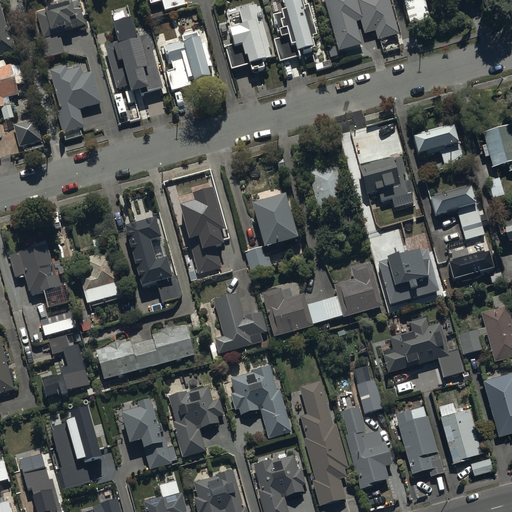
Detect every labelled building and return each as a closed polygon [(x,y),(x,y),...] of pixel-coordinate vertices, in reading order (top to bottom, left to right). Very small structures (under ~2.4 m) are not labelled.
[(35,19),(46,61),(65,56),(60,38),(73,35),(73,33),(85,30),(78,0),(66,3),(65,0),(59,0),(52,2),(53,8),(52,9),(53,14),(35,19)] [(148,0),(151,10),(163,6),(166,15),(185,10),(182,0),(148,0)] [(361,24),(364,38),(375,35),(377,44),(399,38),(388,0),(364,0),(359,1),(358,0),(322,0),(338,55),(364,48),(357,25),(361,24)] [(510,3),(508,0),(487,0),(490,8),(510,3)] [(424,1),(405,6),(411,30),(430,25),(424,1)] [(298,59),(313,55),(310,42),(317,40),(308,10),(303,11),(303,9),(301,9),(300,7),(285,11),(287,17),(272,21),(279,44),(274,45),(280,68),(299,63),(298,59)] [(259,9),(239,15),(245,33),(229,38),(233,51),(226,53),(232,75),(249,70),(251,77),(258,75),(258,77),(265,75),(263,70),(267,68),(265,64),(272,62),(259,17),(261,16),(259,9)] [(0,63),(20,59),(14,37),(10,38),(3,11),(0,11),(0,63)] [(133,28),(115,33),(119,47),(106,51),(119,94),(131,91),(134,102),(160,95),(161,98),(169,95),(156,50),(151,51),(148,40),(137,43),(133,28)] [(172,96),(210,85),(208,78),(212,77),(206,51),(201,52),(198,40),(183,44),(184,48),(180,49),(180,46),(163,50),(170,76),(167,76),(172,96)] [(0,114),(2,114),(5,126),(15,123),(9,103),(21,100),(13,70),(8,71),(6,65),(0,66),(0,114)] [(86,131),(81,114),(102,108),(93,76),(83,79),(81,71),(68,75),(66,69),(51,74),(62,111),(55,113),(63,138),(65,137),(67,143),(82,139),(81,133),(86,131)] [(36,123),(14,129),(21,151),(43,145),(36,123)] [(511,124),(483,133),(487,144),(484,145),(488,157),(492,156),(495,167),(509,163),(511,171),(511,170),(511,124)] [(454,126),(414,137),(418,154),(439,148),(445,169),(465,164),(454,126)] [(392,157),(359,166),(368,195),(378,193),(381,203),(392,199),(394,208),(413,202),(411,193),(413,192),(410,180),(404,181),(402,174),(405,173),(401,158),(393,161),(392,157)] [(339,160),(308,169),(321,212),(351,202),(339,160)] [(506,192),(501,175),(489,179),(494,196),(506,192)] [(435,211),(476,200),(471,183),(431,195),(435,211)] [(285,195),(251,205),(263,247),(266,247),(297,238),(285,195)] [(195,279),(220,272),(215,256),(234,250),(221,204),(219,204),(217,197),(204,200),(205,204),(191,208),(192,211),(184,213),(187,222),(183,223),(185,231),(189,230),(197,258),(190,260),(195,279)] [(477,207),(458,212),(465,238),(484,233),(477,207)] [(384,244),(376,216),(362,220),(370,247),(384,244)] [(157,219),(126,227),(142,288),(156,284),(162,305),(183,300),(177,278),(173,279),(167,258),(156,261),(151,241),(162,238),(157,219)] [(51,242),(9,254),(17,284),(27,282),(30,294),(63,285),(51,242)] [(250,273),(272,266),(266,247),(263,247),(244,253),(250,273)] [(494,266),(489,248),(449,260),(454,277),(494,266)] [(438,293),(426,251),(379,263),(391,306),(438,293)] [(80,277),(88,305),(126,294),(114,252),(85,260),(89,274),(80,277)] [(354,277),(334,283),(337,295),(308,303),(313,322),(342,314),(343,316),(383,305),(370,261),(351,267),(354,277)] [(281,287),(262,292),(274,335),(313,324),(304,292),(284,298),(281,287)] [(244,314),(238,291),(214,298),(224,335),(215,337),(219,353),(263,341),(261,333),(268,331),(262,309),(244,314)] [(511,323),(503,292),(492,296),(495,308),(481,312),(485,326),(457,334),(463,354),(484,348),(480,335),(487,333),(495,360),(509,356),(511,364),(511,323)] [(35,303),(24,305),(29,327),(28,327),(32,344),(48,340),(44,326),(41,327),(35,303)] [(393,347),(383,350),(389,371),(391,371),(394,382),(414,377),(411,366),(437,358),(443,376),(463,370),(457,349),(448,351),(440,322),(428,325),(426,317),(410,322),(412,330),(390,337),(393,347)] [(96,348),(104,378),(194,353),(186,324),(172,328),(171,324),(161,327),(161,331),(151,334),(152,338),(132,344),(131,340),(124,342),(123,339),(110,343),(110,344),(96,348)] [(66,335),(49,340),(52,352),(64,349),(68,364),(60,366),(62,372),(53,374),(52,371),(40,374),(46,395),(90,383),(79,342),(69,345),(66,335)] [(0,392),(14,388),(2,341),(0,341),(0,392)] [(344,346),(329,349),(331,359),(346,356),(344,346)] [(251,373),(231,379),(235,393),(231,395),(235,411),(239,410),(241,416),(261,411),(269,440),(292,433),(280,390),(277,391),(271,366),(251,371),(251,373)] [(511,374),(486,382),(501,438),(511,434),(511,374)] [(375,381),(357,386),(365,415),(383,410),(375,381)] [(320,384),(299,390),(307,417),(300,418),(307,440),(304,441),(315,482),(313,483),(319,507),(346,499),(341,481),(347,479),(345,472),(349,471),(336,426),(333,427),(320,384)] [(173,423),(182,458),(206,452),(200,428),(219,423),(218,419),(224,417),(220,400),(213,402),(209,387),(169,397),(175,423),(173,423)] [(139,407),(122,411),(130,441),(142,438),(150,470),(172,465),(171,463),(178,461),(174,446),(168,448),(161,423),(158,424),(153,405),(152,406),(150,399),(138,402),(139,407)] [(443,417),(442,418),(453,465),(474,460),(473,456),(484,453),(473,409),(457,413),(455,404),(440,407),(443,417)] [(424,408),(395,416),(412,476),(429,471),(431,478),(445,474),(428,418),(427,418),(424,408)] [(359,409),(342,414),(348,436),(346,437),(361,490),(377,486),(376,482),(388,479),(385,468),(392,466),(386,443),(384,444),(380,432),(364,436),(363,433),(366,432),(359,409)] [(56,470),(62,493),(94,485),(88,462),(100,459),(87,410),(71,414),(72,419),(67,421),(67,423),(51,428),(62,469),(56,470)] [(24,476),(46,470),(41,455),(20,461),(24,476)] [(0,456),(0,479),(8,477),(2,456),(0,456)] [(271,461),(253,466),(260,491),(258,492),(263,511),(287,511),(284,497),(303,492),(302,487),(306,486),(302,470),(298,471),(294,457),(272,463),(271,461)] [(491,458),(472,464),(476,477),(495,472),(491,458)] [(46,470),(24,476),(28,491),(31,491),(36,511),(60,511),(52,481),(49,482),(46,470)] [(248,511),(248,508),(245,509),(235,470),(216,475),(216,477),(195,483),(199,498),(195,499),(197,511),(248,511)] [(187,511),(182,493),(143,504),(145,511),(187,511)] [(11,511),(9,501),(0,503),(0,511),(11,511)] [(119,511),(117,503),(93,509),(94,511),(93,511),(119,511)]
